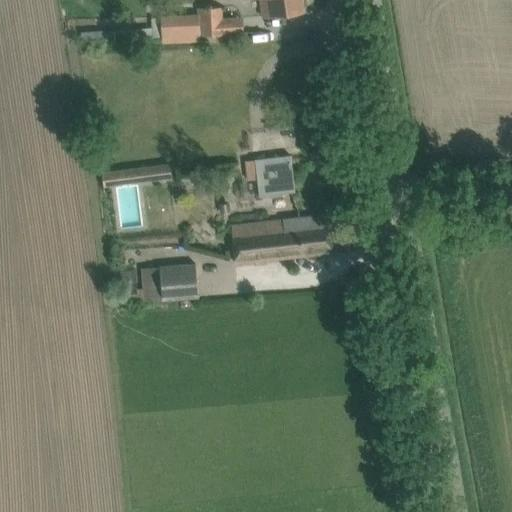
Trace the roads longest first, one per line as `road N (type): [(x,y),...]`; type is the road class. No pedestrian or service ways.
road 1 (tertiary): [(431,511),(377,199)]
road 2 (tertiary): [(377,199),(341,0)]
